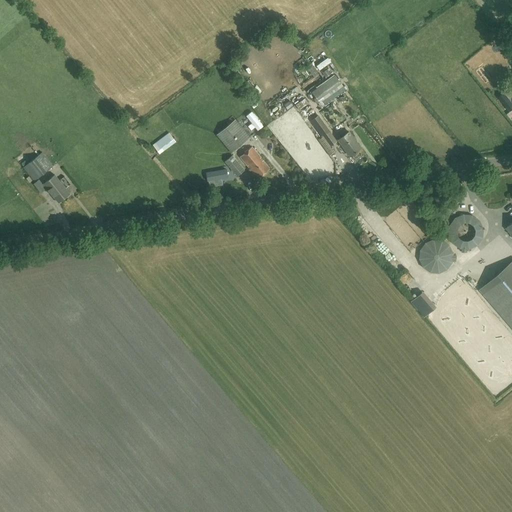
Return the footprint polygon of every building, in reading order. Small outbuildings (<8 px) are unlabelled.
[(281,71),(276,73),(282,89),(288,87),(281,71)] [(340,83),(334,75),(311,92),(317,100),(340,83)] [(509,112),(511,109),(511,103),(503,93),(501,90),(495,94),(498,97),(498,98),(509,112)] [(303,95),(288,104),(291,110),(306,101),(303,95)] [(268,108),(276,118),(283,112),(275,102),(268,108)] [(330,147),(337,142),(318,116),(310,122),(322,137),(323,137),(330,147)] [(231,153),(250,138),(235,120),(216,135),(231,153)] [(350,156),(360,148),(349,132),(338,140),(350,156)] [(159,154),(175,142),(169,133),(152,145),(159,154)] [(252,171),(258,177),(268,169),(251,147),(239,156),(251,171),(252,171)] [(333,154),(343,172),(350,167),(341,150),(333,154)] [(23,168),(32,180),(33,182),(53,166),(42,153),(23,168)] [(237,176),(244,170),(232,155),(225,161),(237,176)] [(228,167),(204,171),(206,187),(231,183),(228,167)] [(58,203),(70,194),(55,174),(43,183),(58,203)] [(41,193),(46,189),(39,179),(34,184),(41,193)] [(511,261),(479,290),(511,328),(511,261)] [(426,302),(436,294),(431,288),(422,296),(426,302)]
